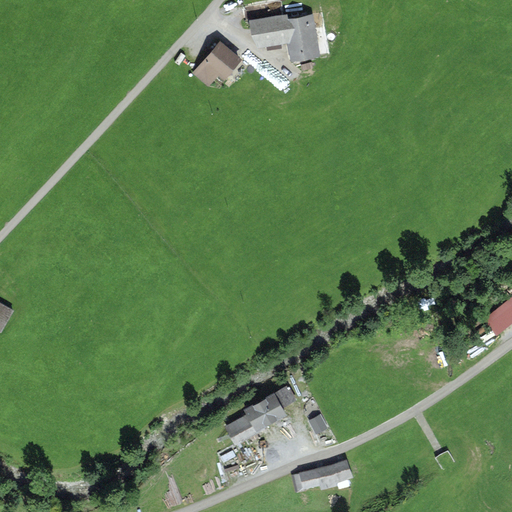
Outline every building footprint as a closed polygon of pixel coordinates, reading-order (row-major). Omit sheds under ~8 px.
[(314,12),(251,21),(255,48),(290,43),(293,63),(321,59),(314,12)] [(223,42),(197,75),(213,88),(222,77),(226,81),(244,59),(223,42)] [(511,298),(486,320),(498,334),(511,321),(511,298)] [(0,302),(0,331),(2,332),(15,311),(0,302)] [(250,417),(228,427),(238,447),(293,421),(286,407),(296,403),(289,387),(245,408),(250,417)] [(349,461),(298,474),(302,492),(354,478),(349,461)]
